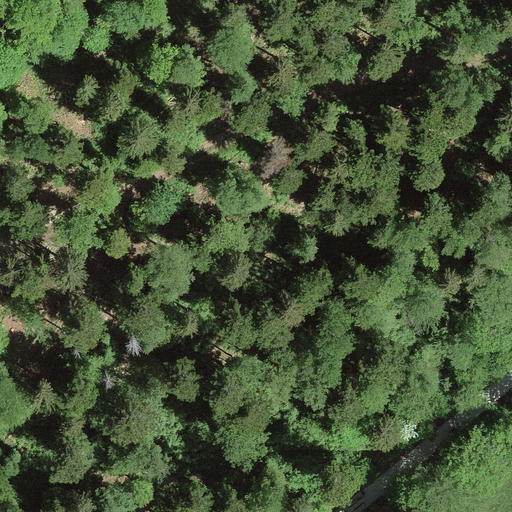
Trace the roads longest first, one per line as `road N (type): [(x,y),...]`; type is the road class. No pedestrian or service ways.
road 1 (track): [(0,255),(320,98),(511,52)]
road 2 (track): [(372,511),(511,377)]
